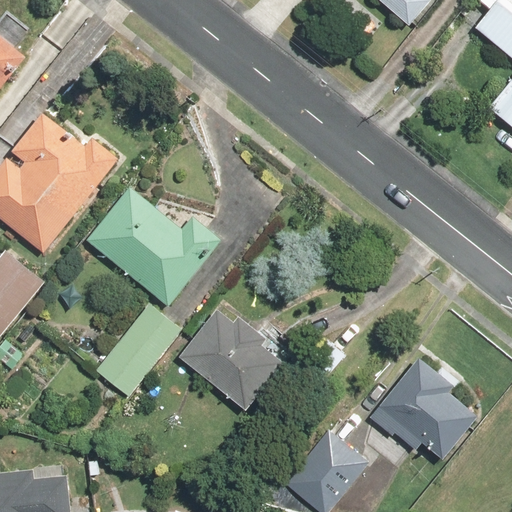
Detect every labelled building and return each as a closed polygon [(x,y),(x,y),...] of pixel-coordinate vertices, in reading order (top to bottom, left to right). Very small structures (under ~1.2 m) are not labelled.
[(376,0),(409,29),(434,0),(433,0),(376,0)] [(511,0),(477,0),(476,2),(488,12),(474,29),(511,62),(511,78),(486,108),(511,130),(511,0)] [(0,19),(0,92),(32,58),(19,46),(31,33),(7,11),(0,19)] [(46,117),(39,111),(11,149),(16,153),(11,159),(6,155),(0,162),(0,219),(42,252),(123,157),(90,129),(84,135),(53,109),(46,117)] [(181,227),(129,185),(85,239),(167,305),(221,239),(191,215),(181,227)] [(0,335),(45,281),(5,249),(0,255),(0,335)] [(183,329),(149,302),(95,370),(129,397),(183,329)] [(234,323),(216,308),(177,355),(245,410),(287,359),(238,318),(234,323)] [(346,357),(327,338),(304,362),(323,380),(346,357)] [(436,373),(419,358),(369,418),(395,439),(398,435),(416,450),(422,442),(442,458),(476,415),(450,394),(459,383),(441,368),(436,373)] [(330,511),(370,461),(329,429),(285,486),(318,511),(330,511)] [(0,511),(69,511),(66,475),(33,478),(32,470),(0,472),(0,511)]
